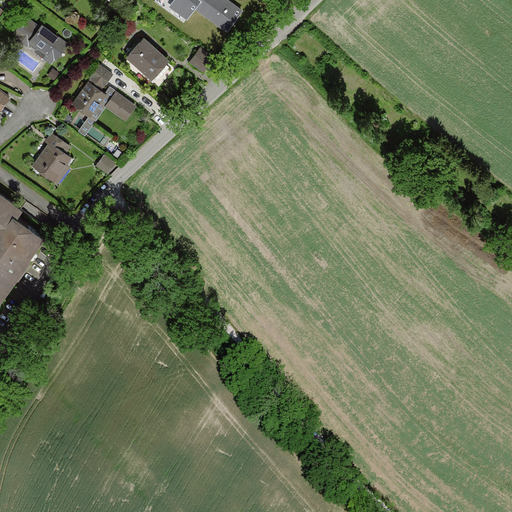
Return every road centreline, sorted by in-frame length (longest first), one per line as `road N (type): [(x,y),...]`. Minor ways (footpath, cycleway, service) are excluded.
road 1 (track): [(106,189),(388,511)]
road 2 (residential): [(311,0),(106,189),(76,228)]
road 3 (track): [(270,39),(372,138),(511,248)]
road 4 (residential): [(76,228),(0,349)]
